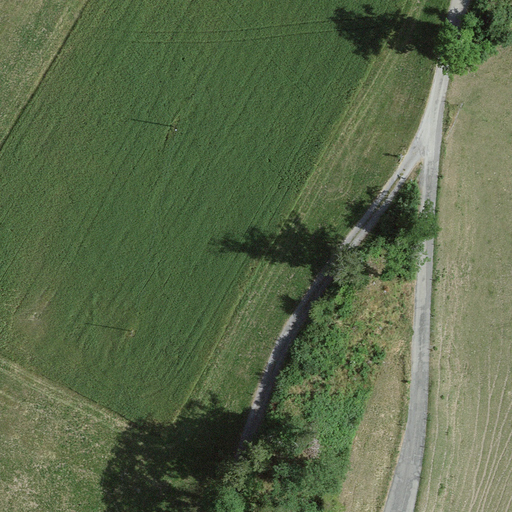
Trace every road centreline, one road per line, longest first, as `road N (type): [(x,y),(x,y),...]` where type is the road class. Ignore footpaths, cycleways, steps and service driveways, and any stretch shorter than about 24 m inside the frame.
road 1 (unclassified): [(399,511),(416,413),(430,186),(461,0)]
road 2 (track): [(211,511),(293,296),(436,139)]
